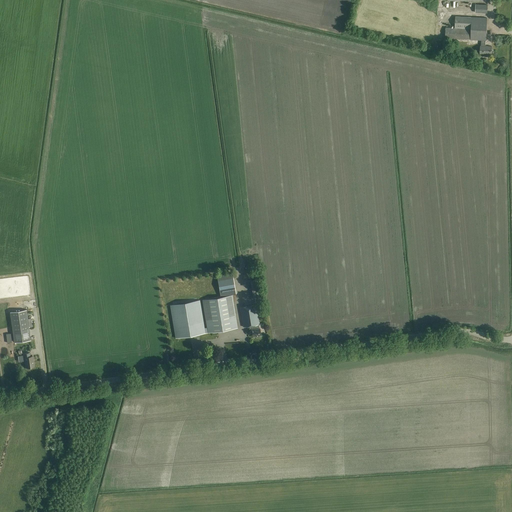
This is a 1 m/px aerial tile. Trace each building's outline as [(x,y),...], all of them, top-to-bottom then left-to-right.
[(475,13),(488,13),(488,5),(475,4),(475,13)] [(455,17),(455,28),(447,28),(447,39),(471,39),(471,40),(481,41),(481,46),(480,46),(480,54),(492,54),(493,54),(493,53),(493,51),(492,50),(492,46),(486,46),(487,18),(455,17)] [(220,296),(236,293),(233,273),(217,276),(220,296)] [(238,328),(232,295),(202,300),(206,327),(204,328),(200,300),(169,305),(175,338),(238,328)] [(252,337),(256,336),(256,338),(261,337),(256,305),(240,307),(243,327),(251,326),(252,337)] [(10,312),(14,342),(30,340),(26,310),(10,312)] [(30,353),(23,354),(23,358),(25,358),(26,368),(35,367),(33,356),(30,356),(30,353)]
